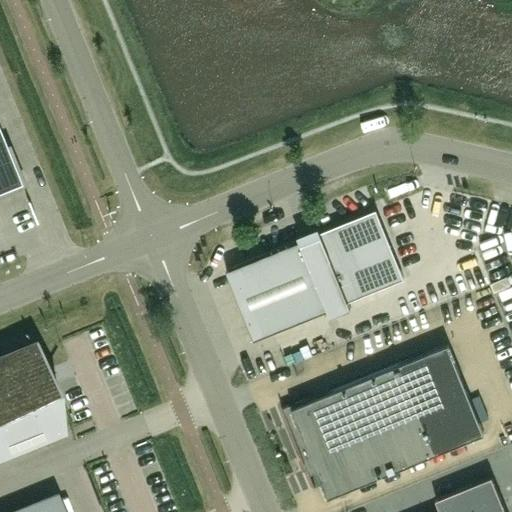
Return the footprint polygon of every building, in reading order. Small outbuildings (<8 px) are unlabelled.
[(0,190),(21,182),(4,140),(0,130),(0,190)] [(404,278),(376,209),(320,232),(321,235),(302,243),(301,240),(226,270),(254,339),(328,309),(331,317),(351,308),(349,301),(404,278)] [(511,337),(496,344),(500,356),(511,351),(511,337)] [(328,497),(440,451),(484,433),(447,344),(311,400),(310,397),(283,407),(283,406),(281,406),(314,486),(315,486),(310,474),(318,471),(328,497)] [(40,373),(42,373),(33,351),(0,363),(0,451),(62,427),(40,373)] [(506,511),(492,476),(436,499),(441,511),(439,511),(506,511)] [(60,511),(55,498),(19,511),(60,511)]
